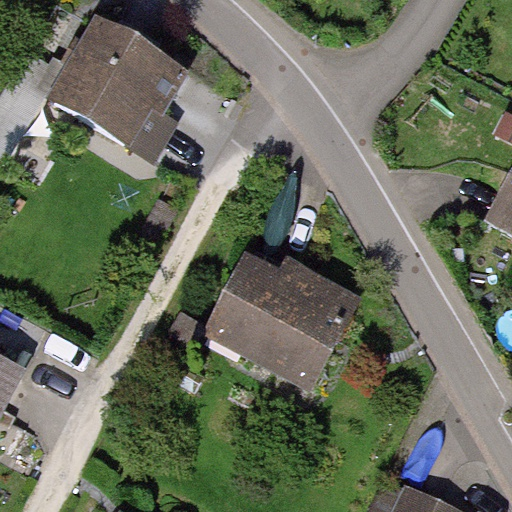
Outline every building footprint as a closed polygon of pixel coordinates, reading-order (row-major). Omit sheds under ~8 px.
[(78,71),(56,108),(145,161),(168,124),(160,119),(182,82),(101,33),(88,55),(77,49),(67,65),(78,71)] [(0,162),(54,72),(31,59),(0,110),(0,162)] [(511,193),(487,239),(511,252),(511,193)] [(210,338),(312,392),(356,311),(289,275),(281,289),(247,270),(210,338)] [(206,332),(182,319),(170,342),(193,355),(206,332)] [(0,388),(11,369),(0,362),(0,388)] [(374,511),(438,511),(386,488),(374,511)]
